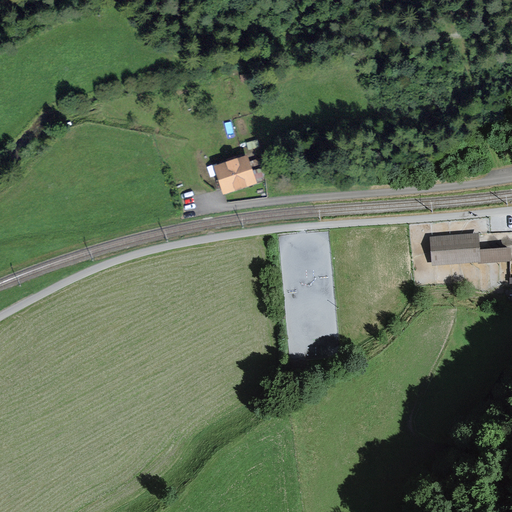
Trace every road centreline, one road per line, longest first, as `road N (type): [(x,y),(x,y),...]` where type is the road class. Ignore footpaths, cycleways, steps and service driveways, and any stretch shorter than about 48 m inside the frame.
road 1 (residential): [(511,209),(204,238),(108,263),(0,317)]
road 2 (track): [(343,69),(395,45),(511,21)]
road 3 (track): [(457,36),(501,180)]
